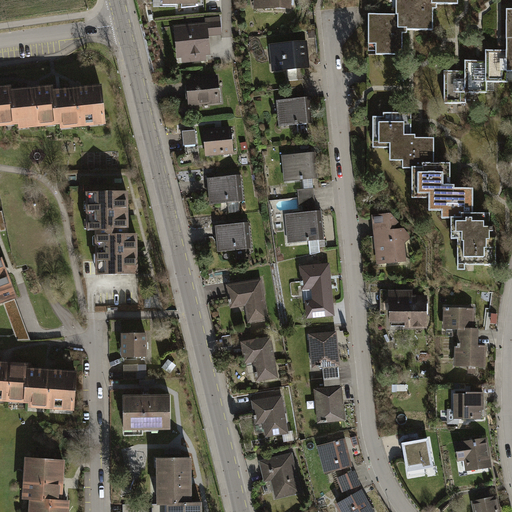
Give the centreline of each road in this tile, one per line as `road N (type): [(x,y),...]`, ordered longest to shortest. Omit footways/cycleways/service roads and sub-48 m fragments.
road 1 (residential): [(332,28),(366,401),(386,481),(406,511)]
road 2 (tertiary): [(192,315),(122,26)]
road 3 (residential): [(102,511),(96,342),(104,317),(192,315)]
road 4 (tertiary): [(240,511),(192,315)]
road 5 (residential): [(0,41),(122,26)]
road 6 (residential): [(511,449),(511,329)]
